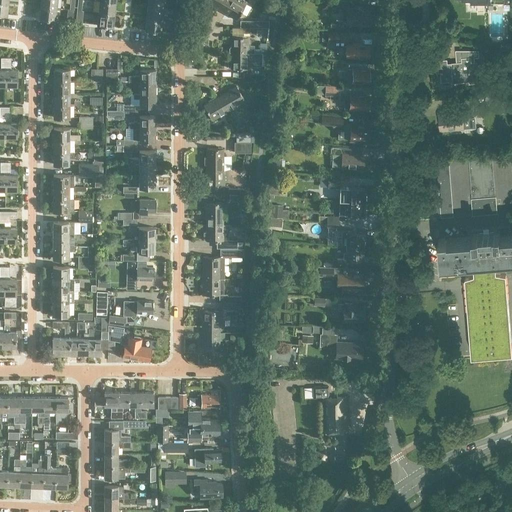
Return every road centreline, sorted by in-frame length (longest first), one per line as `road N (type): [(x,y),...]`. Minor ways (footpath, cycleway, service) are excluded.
road 1 (tertiary): [(410,476),(390,433),(386,387),(399,0)]
road 2 (residential): [(176,371),(174,64),(153,50),(33,37)]
road 3 (residential): [(34,372),(33,37)]
road 4 (residential): [(240,511),(234,391),(213,374),(176,371)]
road 5 (residential): [(85,508),(85,372)]
